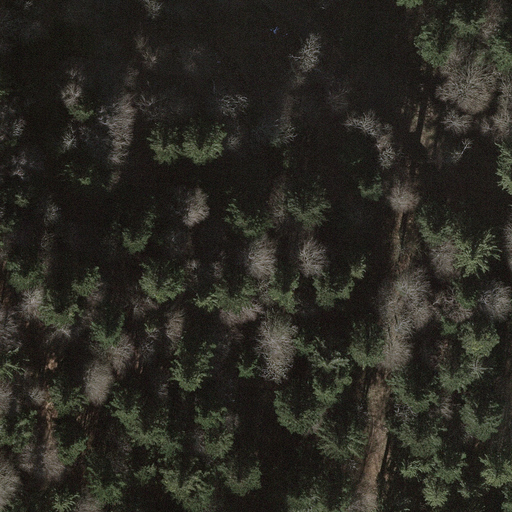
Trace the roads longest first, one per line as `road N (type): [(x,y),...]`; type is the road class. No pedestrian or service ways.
road 1 (track): [(34,511),(53,367),(48,308),(0,262)]
road 2 (track): [(275,0),(427,160)]
